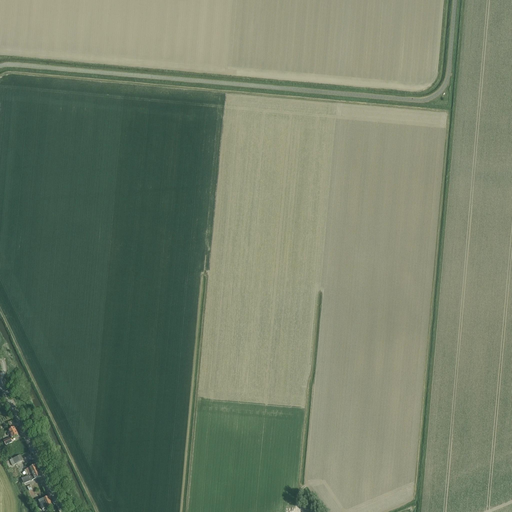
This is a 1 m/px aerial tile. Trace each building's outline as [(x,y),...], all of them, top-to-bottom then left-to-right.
[(10,436),(11,438),(12,437),(12,438),(18,435),(15,428),(9,431),(6,433),(8,436),(10,436)] [(21,456),(10,461),(12,466),(23,461),(21,456)] [(28,477),(27,477),(28,477),(29,477),(28,476),(29,475),(38,471),(36,466),(27,470),(29,475),(27,476),(28,477)] [(24,485),(27,483),(32,481),(41,477),(38,471),(29,475),(28,476),(29,477),(28,477),(27,477),(21,480),(24,485)] [(53,506),(52,506),(49,497),(34,504),(36,511),(43,511),(43,510),(53,506)]
